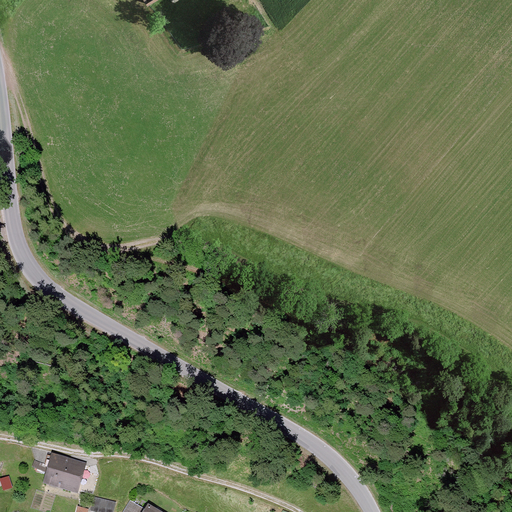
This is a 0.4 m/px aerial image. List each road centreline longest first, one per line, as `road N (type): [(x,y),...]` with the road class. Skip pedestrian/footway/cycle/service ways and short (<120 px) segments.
road 1 (tertiary): [(371,511),(303,437),(29,269),(10,217),(0,81)]
road 2 (track): [(300,511),(150,459),(0,436)]
road 3 (track): [(0,81),(19,109),(57,216)]
